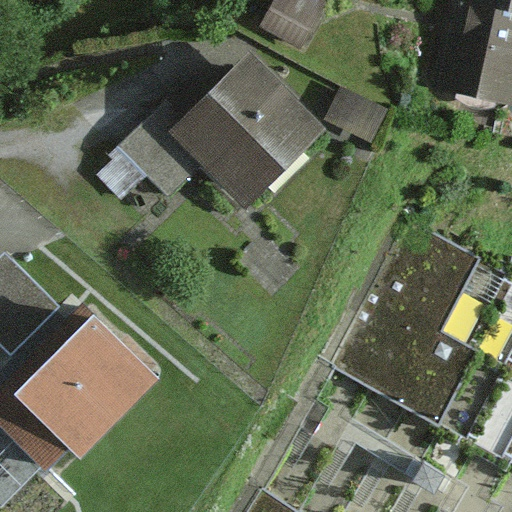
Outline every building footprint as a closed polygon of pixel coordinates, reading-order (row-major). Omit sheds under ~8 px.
[(271,0),(263,18),(291,31),(305,0),(271,0)] [(511,0),(486,0),(466,84),(511,95),(511,0)] [(336,119),(259,44),(190,114),(267,189),(336,119)] [(511,264),(421,215),(343,359),(511,449),(511,264)] [(67,306),(15,255),(0,269),(0,326),(24,350),(67,306)] [(167,362),(107,307),(27,393),(87,449),(167,362)] [(311,511),(274,490),(260,511),(311,511)]
